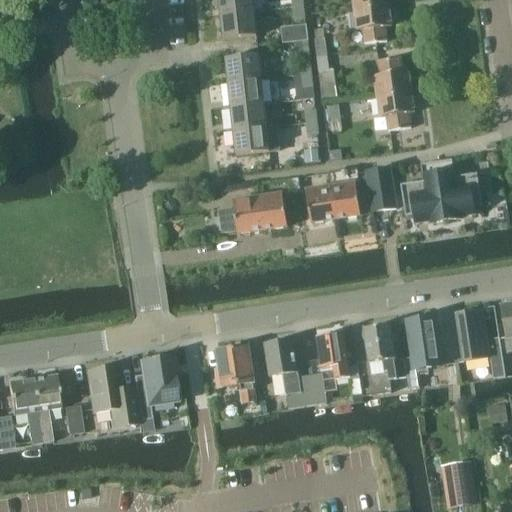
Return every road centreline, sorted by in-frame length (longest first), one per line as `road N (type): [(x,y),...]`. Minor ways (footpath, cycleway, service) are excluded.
road 1 (residential): [(511,277),(154,333)]
road 2 (residential): [(142,258),(114,63)]
road 3 (residential): [(142,258),(331,236)]
road 4 (residential): [(375,478),(206,504),(204,511)]
road 5 (residential): [(154,333),(0,356)]
